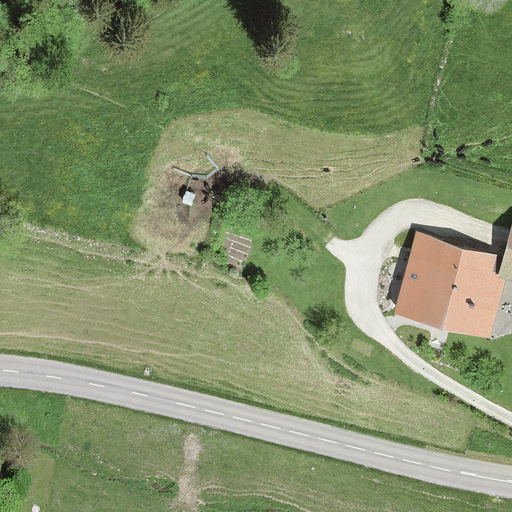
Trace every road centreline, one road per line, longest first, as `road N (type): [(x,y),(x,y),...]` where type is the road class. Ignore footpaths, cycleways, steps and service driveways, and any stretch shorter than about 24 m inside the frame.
road 1 (tertiary): [(0,370),(121,389),(511,481)]
road 2 (track): [(511,418),(385,338),(361,296),(374,238),(403,214),(439,216),(489,235)]
